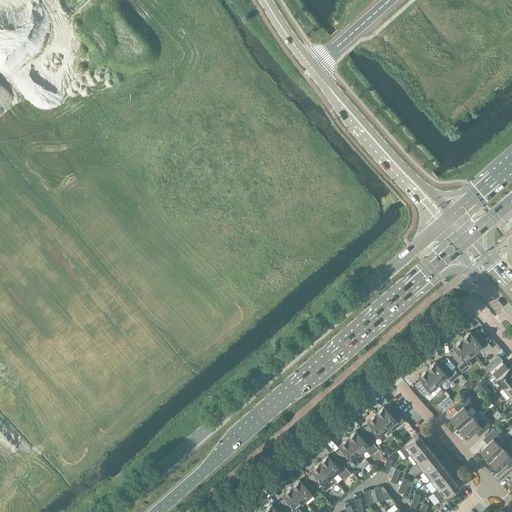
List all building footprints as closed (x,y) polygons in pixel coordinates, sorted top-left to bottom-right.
[(417,3),(375,40),(449,128),(491,91),(480,78),(453,102),(403,40),(429,16),(417,3)] [(470,331),(461,339),(475,354),(479,350),(481,352),(482,353),(484,353),(491,346),(488,342),(486,341),(484,338),(476,329),(472,333),(470,331)] [(475,354),(461,339),(453,346),(454,348),(450,352),(460,363),(458,365),(463,371),(472,363),(472,362),(471,360),(470,359),(475,354)] [(435,361),(427,369),(440,384),(446,379),(447,381),(449,382),(450,382),(459,374),(454,369),(452,371),(443,361),(438,365),(435,361)] [(495,379),(502,388),(511,379),(511,367),(510,366),(509,368),(505,363),(493,373),(497,378),(495,379)] [(440,384),(427,369),(418,376),(420,378),(415,382),(425,394),(430,390),(432,392),(440,384)] [(466,379),(460,385),(465,390),(471,385),(466,379)] [(481,379),(476,384),(476,385),(480,388),(485,384),(481,379)] [(511,379),(502,388),(510,397),(511,395),(511,379)] [(476,385),(472,388),(476,393),(481,390),(480,388),(476,385)] [(450,417),(459,427),(472,415),(467,409),(472,405),(469,401),(471,400),(466,395),(456,403),(460,408),(450,417)] [(442,411),(447,407),(442,402),(437,406),(442,411)] [(384,406),(376,413),(389,429),(398,421),(396,420),(401,416),(392,405),(387,409),(384,406)] [(497,410),(493,414),(497,419),(501,415),(497,410)] [(389,429),(376,413),(367,421),(370,424),(365,428),(374,438),(379,435),(380,436),(389,429)] [(472,415),(459,427),(467,437),(477,428),(481,433),(490,425),(483,416),(477,421),(472,415)] [(490,459),(502,447),(505,443),(500,438),(502,436),(494,428),(485,436),(490,441),(480,450),(490,459)] [(356,430),(347,438),(361,453),(365,449),(370,455),(373,455),(379,449),(371,441),(373,440),(364,430),(359,434),(356,430)] [(406,458),(410,454),(425,442),(418,433),(399,449),(406,458)] [(342,449),(337,453),(346,463),(348,461),(349,463),(350,464),(350,465),(351,465),(352,466),(353,466),(354,466),(356,465),(357,464),(357,463),(357,461),(357,460),(356,459),(355,458),(361,453),(347,438),(339,445),(342,449)] [(410,454),(417,463),(432,451),(425,442),(410,454)] [(502,447),(490,459),(499,468),(508,459),(511,462),(511,447),(508,452),(502,447)] [(417,463),(423,471),(438,459),(432,451),(417,463)] [(328,455),(319,462),(333,478),(338,473),(342,479),(345,478),(351,473),(344,465),(344,464),(336,454),(331,458),(328,455)] [(387,457),(382,470),(388,473),(393,460),(387,457)] [(423,471),(430,480),(445,468),(438,459),(423,471)] [(336,482),(333,478),(319,462),(311,470),(314,473),(309,477),(318,487),(320,486),(325,492),(336,482)] [(395,468),(390,481),(395,483),(398,477),(401,470),(395,468)] [(430,480),(437,488),(452,476),(445,468),(430,480)] [(452,476),(437,488),(432,492),(439,501),(459,485),(452,476)] [(398,490),(403,493),(407,483),(409,480),(403,477),(398,490)] [(300,479),(291,487),(305,502),(314,495),(312,493),(316,489),(308,479),(303,483),(300,479)] [(407,483),(403,493),(402,496),(407,498),(413,485),(407,483)] [(375,494),(377,501),(383,500),(381,492),(380,486),(374,488),(375,494)] [(305,502),(291,487),(283,494),(286,498),(281,502),(290,511),(302,511),(299,508),(305,502)] [(363,490),(367,504),(373,502),(371,495),(369,489),(363,490)] [(410,506),(415,508),(420,495),(415,493),(410,506)] [(360,497),(354,498),(358,511),(363,510),(360,497)] [(272,504),(263,511),(264,511),(287,511),(280,503),(275,507),(272,504)] [(423,503),(420,510),(418,511),(425,511),(428,505),(423,503)]
